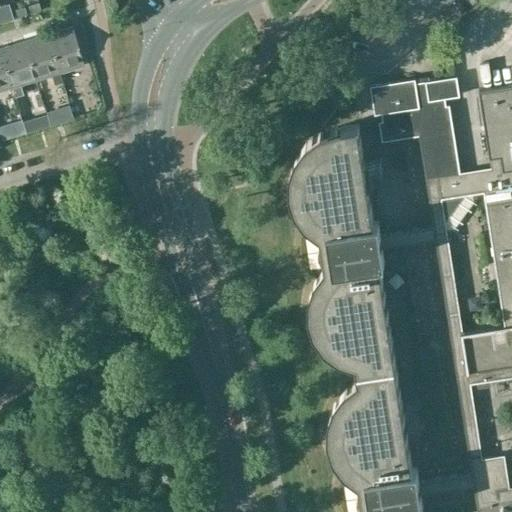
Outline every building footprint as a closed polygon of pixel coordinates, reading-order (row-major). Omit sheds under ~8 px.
[(70,24),(46,32),(57,71),(82,64),(70,24)] [(60,79),(57,71),(46,32),(22,39),(34,78),(49,73),(52,82),(60,79)] [(19,82),(34,78),(22,39),(0,45),(0,50),(10,85),(13,93),(22,91),(19,82)] [(0,87),(10,85),(0,50),(0,87)] [(382,140),(419,134),(434,226),(380,234),(378,220),(374,221),(358,124),(350,125),(341,126),(337,127),(320,132),(306,143),(295,157),(290,174),(290,192),(295,209),(306,223),(319,233),(324,267),(315,280),(315,281),(309,297),(309,315),(315,332),(325,346),(339,357),(355,362),(358,380),(345,389),(334,404),(328,420),(328,438),(334,455),(344,469),(344,470),(345,470),(357,479),(358,480),(362,511),(419,511),(418,508),(423,507),(421,494),(474,486),(478,511),(511,511),(511,84),(480,90),(492,166),(461,171),(450,102),(446,102),(445,95),(460,92),(457,73),(456,73),(455,73),(435,76),(415,80),(415,77),(370,84),(375,113),(381,112),(383,120),(379,120),(382,140)] [(55,107),(44,111),(44,113),(48,124),(55,122),(58,121),(59,121),(55,107)] [(33,116),(22,120),(25,131),(37,128),(33,116)] [(4,127),(0,128),(0,137),(0,139),(10,136),(8,129),(4,127)]
